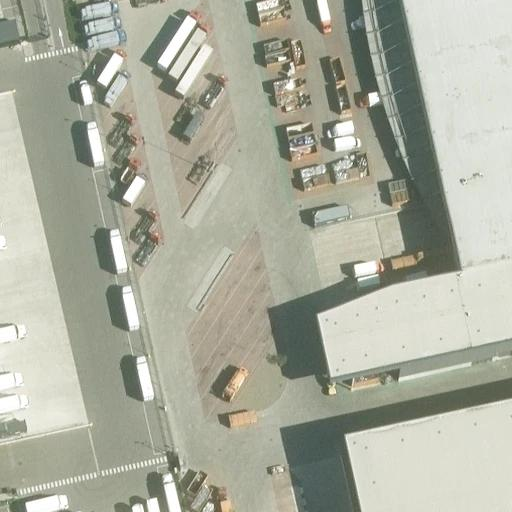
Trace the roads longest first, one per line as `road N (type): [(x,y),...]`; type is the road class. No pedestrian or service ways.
road 1 (unknown): [(286,221),(325,392),(337,403),(363,405),(464,388)]
road 2 (unknown): [(286,221),(345,196),(372,160),(357,53),(339,7),(327,0)]
road 3 (unknown): [(238,0),(286,221)]
road 4 (unknown): [(345,196),(299,0)]
